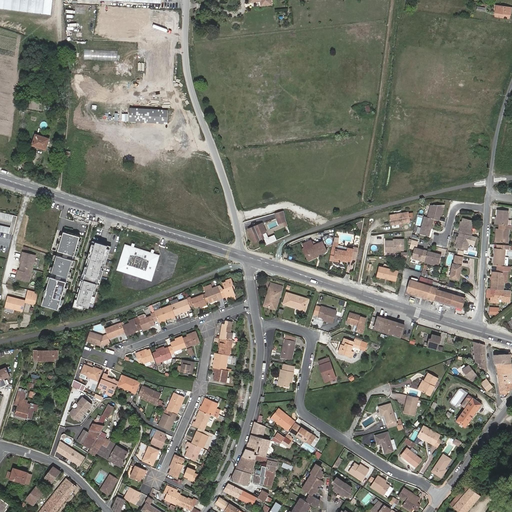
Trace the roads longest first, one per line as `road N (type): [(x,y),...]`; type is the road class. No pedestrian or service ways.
road 1 (residential): [(257,326),(279,323),(311,338),(299,399),(305,413),(441,495)]
road 2 (unclassified): [(187,0),(189,81),(235,217),(238,251)]
road 3 (track): [(59,0),(67,130),(57,196)]
road 4 (residential): [(205,511),(240,451),(259,364),(257,326)]
road 5 (primary): [(166,231),(0,178)]
road 6 (residential): [(205,319),(200,388),(154,478)]
road 7 (primary): [(475,330),(327,283)]
road 8 (unknown): [(211,145),(128,124),(130,57)]
road 9 (residential): [(109,511),(63,466),(9,444)]
road 10 (residential): [(475,330),(487,209)]
road 11 (tertiary): [(441,495),(511,398)]
